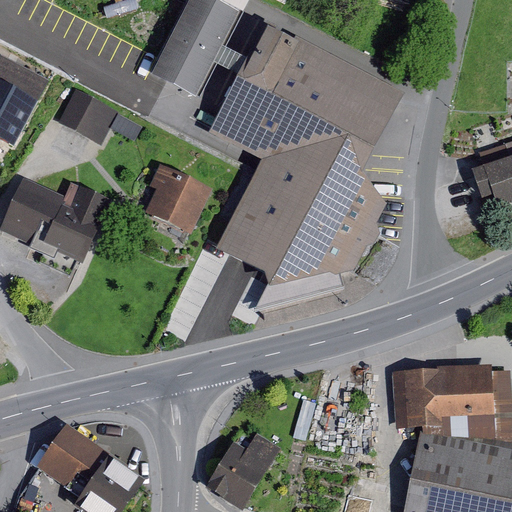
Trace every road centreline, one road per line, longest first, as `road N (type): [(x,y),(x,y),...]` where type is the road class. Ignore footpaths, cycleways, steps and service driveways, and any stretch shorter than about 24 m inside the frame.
road 1 (residential): [(468,0),(429,180),(436,305)]
road 2 (tertiary): [(167,379),(436,305)]
road 3 (unclassified): [(178,509),(178,426),(167,379)]
road 4 (residential): [(76,401),(0,294)]
